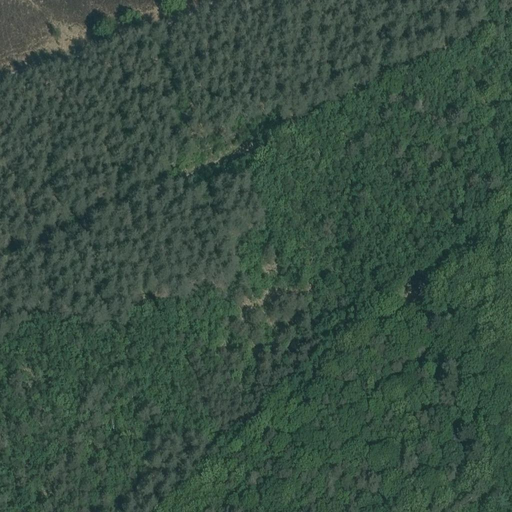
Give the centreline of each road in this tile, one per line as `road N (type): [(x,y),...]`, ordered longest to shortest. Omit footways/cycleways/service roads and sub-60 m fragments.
road 1 (track): [(511,213),(190,511)]
road 2 (track): [(239,0),(0,85)]
